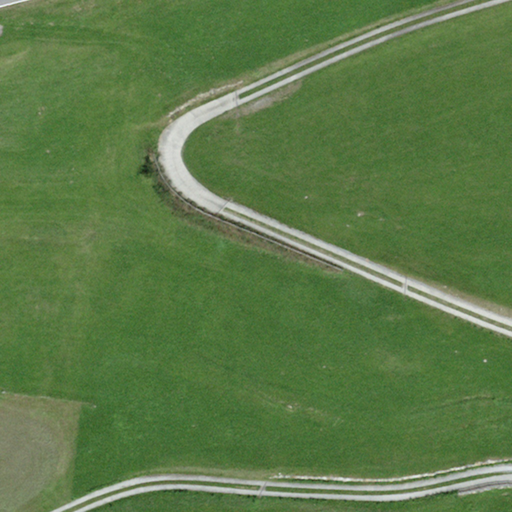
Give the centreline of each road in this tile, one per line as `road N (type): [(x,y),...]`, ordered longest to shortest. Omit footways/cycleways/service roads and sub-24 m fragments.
road 1 (track): [(486,0),(408,24),(202,115),(176,135),(170,159),(183,180),(225,207),(511,329)]
road 2 (track): [(511,472),(394,494),(165,480),(61,511)]
